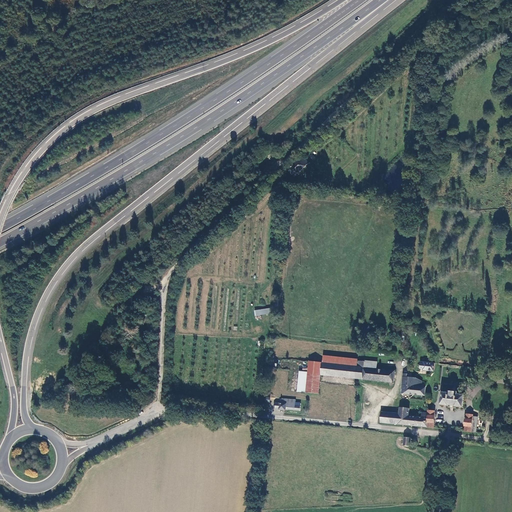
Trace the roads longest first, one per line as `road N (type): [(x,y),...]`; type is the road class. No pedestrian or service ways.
road 1 (motorway): [(31,431),(22,404),(25,353),(59,274),(391,0)]
road 2 (motorway): [(0,243),(196,128),(379,0)]
road 3 (motorway): [(358,0),(190,117),(0,228)]
road 4 (motorway): [(342,0),(286,35),(93,112),(40,151),(0,221)]
